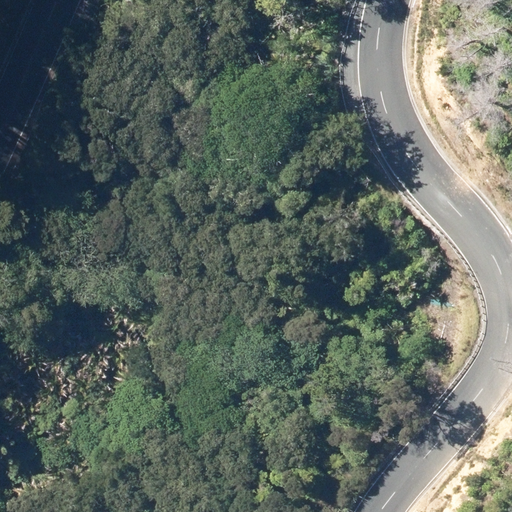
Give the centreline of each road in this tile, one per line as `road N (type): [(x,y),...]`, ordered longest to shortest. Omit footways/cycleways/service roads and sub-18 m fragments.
road 1 (tertiary): [(384,0),(367,66),(371,126),(384,150),(470,233),(484,257),(491,324),(466,391),(348,511)]
road 2 (tertiary): [(0,154),(64,0)]
